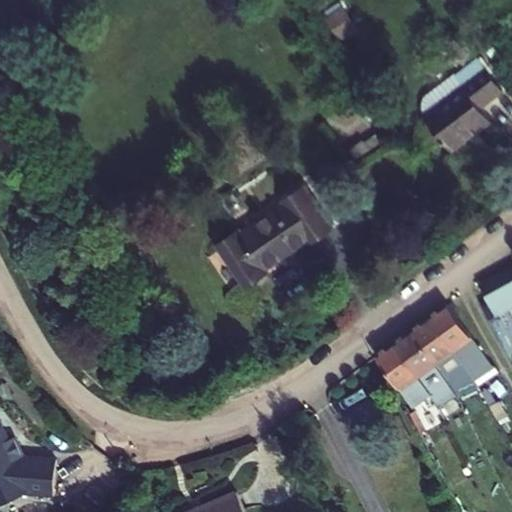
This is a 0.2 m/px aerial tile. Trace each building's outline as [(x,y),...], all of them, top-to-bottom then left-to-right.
[(357,30),(342,8),(326,19),(341,41),(357,30)] [(479,59),(456,76),(455,73),(425,96),(422,106),(425,117),(450,151),(490,121),(481,108),(503,91),(479,59)] [(246,289),(268,274),(265,271),(309,241),(311,244),(333,230),(304,188),(283,203),(285,206),(242,236),(239,232),(218,247),(246,289)] [(511,268),(479,287),(496,315),(505,310),(511,306),(511,268)] [(465,367),(478,386),(499,372),(448,305),(429,318),(465,367)] [(465,367),(429,318),(412,331),(447,380),(465,367)] [(447,380),(412,331),(394,343),(431,395),(438,408),(455,395),(447,380)] [(431,395),(394,343),(376,356),(414,408),(431,395)] [(0,507),(32,492),(38,493),(56,494),(59,460),(26,458),(16,438),(10,441),(0,420),(0,507)] [(246,511),(238,492),(190,511),(246,511)]
